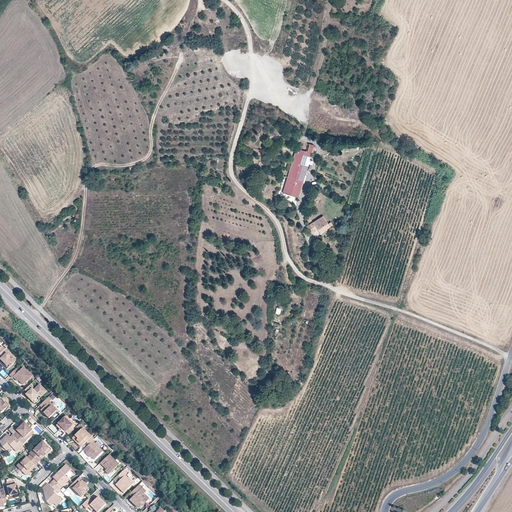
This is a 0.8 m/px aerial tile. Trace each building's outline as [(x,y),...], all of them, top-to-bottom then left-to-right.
[(296,149),(283,193),(298,197),(302,182),(303,182),(306,175),(304,175),(311,153),(307,152),(300,150),(296,149)] [(316,228),(320,233),(326,229),(330,227),(328,224),(323,216),(311,223),(307,226),(306,227),(310,233),(316,228)] [(16,360),(5,349),(0,353),(0,361),(8,368),(16,360)] [(19,371),(16,368),(10,375),(13,378),(14,376),(24,385),(32,376),(22,367),(19,371)] [(34,387),(31,384),(25,390),(28,392),(26,394),(32,400),(36,395),(38,397),(40,395),(41,397),(47,391),(40,384),(34,390),(32,388),(34,387)] [(52,400),(48,396),(40,404),(44,407),(42,409),(45,412),(46,411),(47,412),(46,414),(50,418),(58,410),(50,402),(52,400)] [(1,398),(0,397),(0,414),(1,415),(8,407),(8,405),(5,402),(4,403),(3,402),(0,399),(1,398)] [(66,432),(69,434),(74,429),(71,426),(74,423),(66,414),(56,424),(60,428),(62,430),(65,433),(66,432)] [(19,430),(14,434),(24,444),(36,432),(25,421),(21,425),(18,429),(19,430)] [(86,441),(91,436),(83,428),(81,430),(87,437),(85,439),(86,441)] [(81,446),(86,441),(85,439),(87,437),(81,430),(74,437),(79,441),(77,442),(81,446)] [(14,434),(13,433),(11,436),(9,434),(1,442),(3,446),(7,451),(12,446),(17,452),(25,445),(24,444),(14,434)] [(34,449),(30,453),(31,454),(39,462),(43,458),(44,459),(46,456),(46,455),(47,454),(48,455),(48,454),(52,450),(44,441),(35,450),(34,449)] [(89,444),(84,449),(87,452),(92,456),(95,459),(102,451),(92,441),(89,444)] [(36,464),(39,462),(31,454),(29,457),(28,456),(18,465),(27,475),(38,465),(36,464)] [(109,454),(100,462),(103,465),(104,464),(108,467),(107,469),(105,471),(108,474),(118,464),(109,454)] [(58,487),(59,489),(69,480),(64,475),(71,469),(66,464),(58,472),(59,474),(57,475),(56,473),(52,477),(54,479),(52,481),(58,487)] [(123,470),(118,475),(121,478),(116,483),(120,487),(119,489),(123,493),(133,483),(125,475),(127,473),(123,470)] [(85,484),(79,477),(70,485),(82,497),(89,490),(86,486),(84,485),(85,484)] [(21,493),(19,483),(17,484),(16,480),(14,480),(11,479),(8,479),(8,482),(7,482),(11,496),(15,495),(21,493)] [(58,487),(52,481),(49,484),(43,490),(46,501),(51,506),(53,503),(56,506),(62,500),(54,492),(58,487)] [(139,484),(129,494),(132,497),(129,499),(132,503),(134,501),(136,503),(134,505),(137,507),(140,508),(146,501),(141,496),(144,493),(146,491),(139,484)] [(149,499),(144,493),(141,496),(146,501),(149,499)] [(93,501),(89,497),(82,504),(86,508),(90,505),(97,511),(106,505),(98,497),(93,501)]
